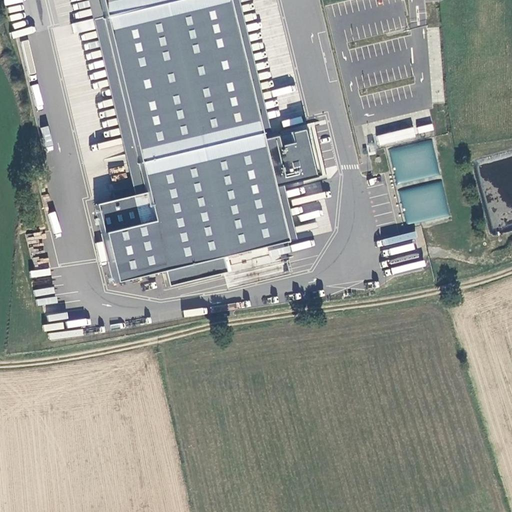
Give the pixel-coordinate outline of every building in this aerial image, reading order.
[(101,18),(97,0),(85,0),(91,21),(101,18)] [(256,132),(224,0),(176,0),(101,18),(143,194),(132,196),(96,205),(114,283),(283,243),(269,188),(281,185),(318,177),(306,129),(269,138),(258,140),(256,132)] [(97,0),(101,18),(176,0),(97,0)] [(236,0),(224,0),(256,132),(267,129),(236,0)] [(143,194),(101,18),(91,21),(132,196),(143,194)] [(418,133),(433,130),(432,124),(417,127),(418,133)] [(380,145),(415,136),(412,127),(377,136),(380,145)] [(448,216),(433,139),(390,148),(405,225),(448,216)] [(294,240),(281,185),(269,188),(283,243),(294,240)] [(100,261),(107,259),(103,241),(96,243),(100,261)]
